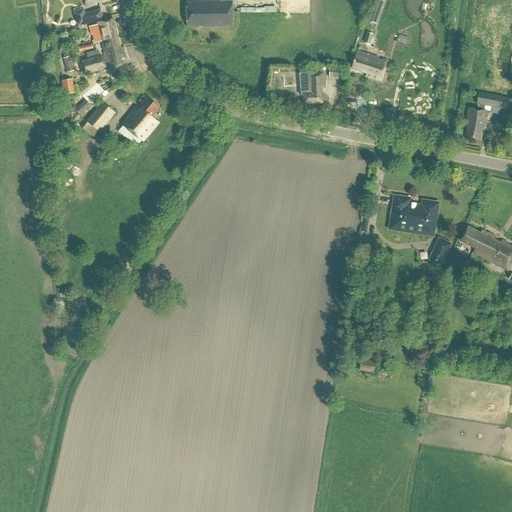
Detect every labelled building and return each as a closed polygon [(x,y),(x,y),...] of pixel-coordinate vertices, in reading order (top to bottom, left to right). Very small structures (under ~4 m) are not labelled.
[(378,0),(374,0),(368,22),(375,24),(382,1),(378,0)] [(187,27),(233,27),(232,2),(187,3),(187,27)] [(86,14),(84,9),(75,12),(79,26),(104,19),(101,9),(86,14)] [(101,40),(118,36),(113,19),(99,23),(102,32),(99,33),(101,40)] [(73,45),(83,45),(82,27),(72,27),(73,45)] [(367,33),(363,43),(369,45),(372,35),(367,33)] [(118,36),(101,40),(104,51),(103,51),(104,56),(80,62),(83,75),(108,68),(108,70),(129,64),(124,47),(122,48),(118,36)] [(366,74),(365,76),(380,81),(386,61),(356,51),(351,69),(358,71),(358,72),(366,74)] [(493,53),(493,61),(503,61),(503,53),(493,53)] [(68,73),(74,71),(70,57),(64,59),(68,73)] [(341,79),(342,68),(330,68),(329,78),(341,79)] [(304,103),(320,102),(319,87),(321,87),(320,74),(310,74),(311,86),(302,86),(304,103)] [(72,80),(62,82),(64,95),(74,93),(72,80)] [(87,94),(93,100),(103,90),(98,85),(87,94)] [(511,108),(511,98),(503,97),(503,94),(495,92),(494,95),(478,92),(476,104),(478,105),(478,109),(467,107),(466,116),(464,123),(467,124),(465,135),(480,138),(481,130),(484,131),(486,120),(488,111),(484,111),(485,106),(491,107),(501,109),(501,108),(508,109),(511,110),(511,108)] [(124,124),(118,131),(131,141),(136,134),(144,141),(160,121),(153,116),(161,107),(149,97),(142,105),(140,103),(123,123),(124,124)] [(75,110),(79,115),(89,106),(85,101),(75,110)] [(100,133),(116,114),(102,102),(86,122),(100,133)] [(196,117),(185,120),(188,130),(199,127),(196,117)] [(63,166),(71,156),(64,151),(56,160),(63,166)] [(421,206),(409,204),(410,199),(394,196),(388,230),(433,237),(439,203),(422,201),(421,206)] [(481,233),(468,226),(461,240),(476,248),(474,252),(509,271),(511,265),(511,244),(502,240),(501,243),(495,240),(497,236),(489,232),(489,233),(483,230),(481,233)] [(442,267),(452,244),(439,238),(429,260),(442,267)] [(361,360),(359,369),(373,372),(375,362),(361,360)] [(492,413),(511,412),(511,401),(491,402),(492,413)] [(511,437),(511,417),(504,418),(503,428),(511,428),(511,438),(511,437)]
